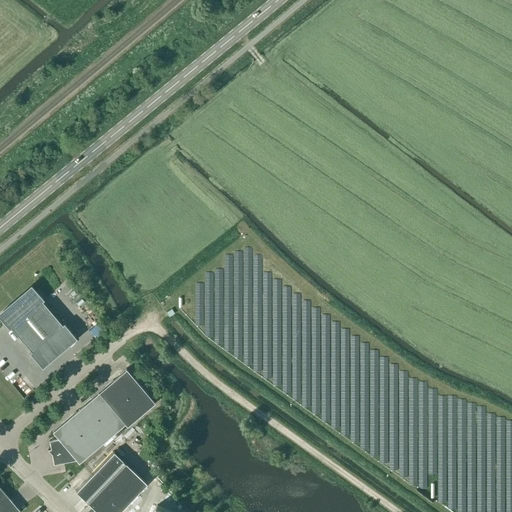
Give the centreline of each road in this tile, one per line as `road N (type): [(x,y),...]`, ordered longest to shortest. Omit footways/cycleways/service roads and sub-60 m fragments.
road 1 (tertiary): [(0,228),(275,0)]
road 2 (track): [(398,511),(226,392),(152,323),(125,335)]
road 3 (unclassified): [(125,335),(0,441)]
